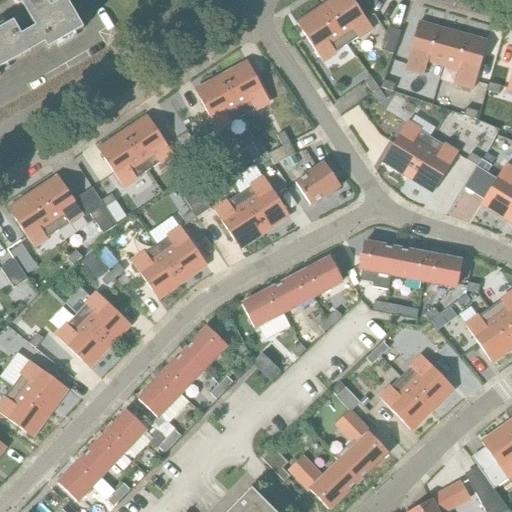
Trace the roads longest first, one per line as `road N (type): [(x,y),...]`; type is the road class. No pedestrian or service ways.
road 1 (residential): [(0,509),(194,310),(381,207)]
road 2 (residential): [(0,187),(254,11)]
road 3 (residential): [(381,207),(254,11)]
road 4 (residential): [(379,504),(511,386)]
road 5 (residential): [(511,256),(381,207)]
